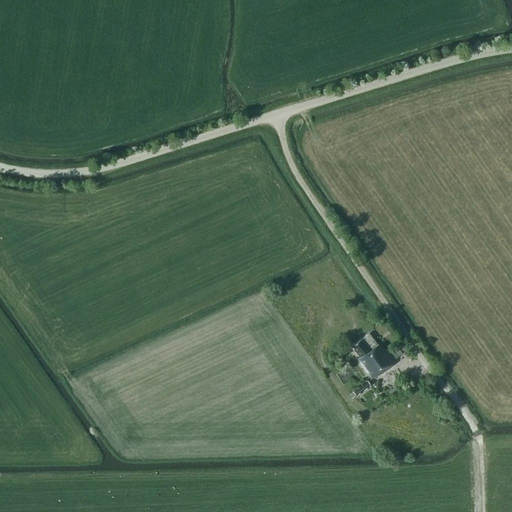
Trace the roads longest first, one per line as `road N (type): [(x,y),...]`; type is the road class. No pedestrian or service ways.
road 1 (unclassified): [(277,114),(87,171),(0,165)]
road 2 (unclassified): [(277,114),(511,48)]
